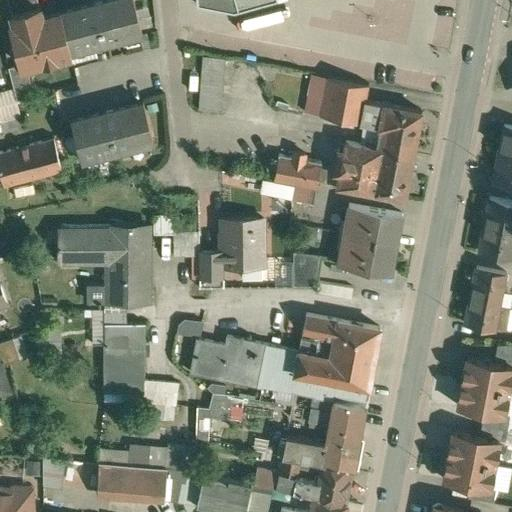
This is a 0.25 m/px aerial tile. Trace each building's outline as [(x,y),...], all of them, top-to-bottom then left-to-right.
[(134,0),(104,0),(61,11),(71,49),(71,50),(143,31),(134,0)] [(197,0),(198,4),(235,11),(273,0),(197,0)] [(40,6),(12,13),(15,23),(43,16),(40,6)] [(15,23),(11,24),(16,41),(19,40),(25,62),(26,66),(27,66),(50,60),(48,55),(71,49),(61,11),(43,16),(15,23)] [(225,58),(204,56),(200,108),(221,110),(225,58)] [(25,62),(9,66),(17,99),(34,95),(27,66),(26,66),(25,62)] [(369,83),(330,76),(322,114),(346,119),(343,134),(359,137),(362,122),(380,125),(386,125),(390,104),(366,99),(369,83)] [(144,101),(72,119),(82,158),(154,140),(144,101)] [(421,110),(390,104),(382,147),(413,154),(414,154),(422,110),(421,110)] [(511,125),(506,124),(500,152),(511,154),(511,125)] [(54,136),(0,150),(0,167),(4,184),(63,169),(54,136)] [(382,147),(347,140),(345,149),(339,148),(335,170),(340,171),(338,184),(373,191),(382,147)] [(413,154),(382,147),(373,191),(405,197),(413,154)] [(511,154),(500,152),(495,180),(511,183),(511,154)] [(322,161),(279,153),(274,180),(296,184),(317,188),(322,161)] [(296,184),(274,180),(272,194),(293,198),(296,184)] [(317,188),(296,184),(293,198),(314,202),(317,188)] [(511,199),(491,195),(491,197),(486,222),(511,227),(511,199)] [(402,212),(350,203),(344,232),(396,242),(402,212)] [(149,212),(148,231),(167,232),(168,213),(149,212)] [(263,216),(223,217),(224,250),(224,265),(225,265),(243,265),(247,265),(247,262),(262,261),(263,264),(264,264),(263,216)] [(511,227),(486,222),(481,249),(481,250),(511,256),(511,227)] [(146,224),(110,224),(110,227),(61,227),(61,241),(59,241),(59,249),(60,249),(60,261),(62,261),(62,254),(110,254),(110,299),(105,299),(105,300),(150,300),(150,258),(144,258),(144,246),(146,246),(146,224)] [(199,230),(174,231),(175,255),(200,254),(200,250),(199,230)] [(396,242),(344,232),(339,262),(390,272),(396,242)] [(224,250),(200,250),(200,254),(200,286),(225,286),(225,265),(224,265),(224,250)] [(322,254),(294,250),(294,286),(312,287),(318,280),(322,254)] [(263,264),(262,261),(247,262),(247,265),(243,265),(243,277),(263,277),(263,264)] [(478,266),(467,322),(496,328),(497,325),(508,327),(511,309),(500,307),(507,271),(478,266)] [(354,286),(318,281),(317,292),(352,298),(354,286)] [(127,309),(105,309),(105,322),(127,322),(127,309)] [(381,326),(307,312),(302,336),(317,338),(314,352),(300,349),(295,371),(331,378),(369,385),(381,326)] [(196,335),(198,319),(173,316),(171,332),(196,335)] [(127,322),(105,322),(106,390),(144,391),(146,391),(146,378),(146,322),(127,322)] [(300,349),(228,335),(227,343),(198,338),(192,370),(291,390),(295,371),(300,349)] [(0,341),(0,361),(1,364),(20,357),(13,337),(0,341)] [(511,341),(497,342),(494,359),(511,363),(511,364),(511,363),(511,341)] [(494,359),(468,355),(466,364),(464,364),(462,375),(464,376),(463,379),(507,388),(508,383),(511,384),(511,375),(511,368),(510,368),(511,364),(511,363),(494,359)] [(0,391),(9,389),(1,364),(0,361),(0,391)] [(331,378),(295,371),(291,390),(309,393),(316,390),(328,392),(331,378)] [(180,381),(146,378),(146,391),(144,391),(144,400),(177,403),(180,381)] [(369,385),(331,378),(328,392),(367,400),(369,385)] [(507,388),(463,379),(458,404),(484,409),(502,413),(502,412),(503,408),(506,409),(509,393),(506,393),(507,388)] [(234,395),(212,391),(211,406),(233,409),(234,395)] [(334,399),(314,395),(310,418),(330,422),(334,399)] [(366,405),(334,399),(330,422),(328,430),(360,436),(366,405)] [(211,406),(198,405),(197,436),(209,438),(211,416),(232,419),(233,409),(211,406)] [(502,413),(484,409),(482,421),(507,426),(510,413),(502,412),(502,413)] [(507,426),(482,421),(480,433),(497,436),(497,437),(505,439),(507,426)] [(480,433),(454,428),(452,438),(450,438),(447,449),(449,451),(449,453),(492,461),(493,457),(496,458),(499,442),(496,441),(497,437),(497,436),(480,433)] [(360,436),(328,430),(326,440),(322,461),(354,467),(360,436)] [(326,440),(287,434),(283,454),(309,459),(322,461),(326,440)] [(198,446),(170,443),(169,448),(167,465),(187,467),(194,469),(198,446)] [(169,448),(130,444),(129,462),(167,465),(169,448)] [(492,461),(449,453),(444,478),(470,483),(488,486),(488,485),(489,481),(491,481),(494,467),(491,466),(492,461)] [(35,454),(35,484),(57,485),(58,455),(35,454)] [(303,458),(284,454),(281,471),(277,486),(314,494),(317,480),(298,476),(301,466),(302,459),(303,458)] [(322,461),(309,459),(309,460),(302,459),(301,466),(317,469),(317,468),(320,469),(322,461)] [(129,462),(100,460),(97,492),(164,497),(167,465),(129,462)] [(354,467),(322,461),(320,469),(317,480),(314,494),(347,500),(354,467)] [(187,467),(167,465),(164,497),(197,502),(204,471),(194,469),(187,467)] [(281,471),(258,466),(254,481),(271,485),(277,486),(281,471)] [(252,481),(204,471),(197,502),(245,511),(245,510),(252,481)] [(254,481),(252,481),(245,510),(255,511),(265,511),(271,485),(254,481)] [(488,486),(470,483),(468,495),(493,500),(495,487),(488,485),(488,486)] [(14,485),(7,490),(7,491),(0,490),(0,511),(32,511),(30,486),(14,485)] [(347,500),(314,494),(311,511),(310,511),(345,511),(348,501),(347,500)] [(463,511),(464,508),(441,503),(439,511),(463,511)]
